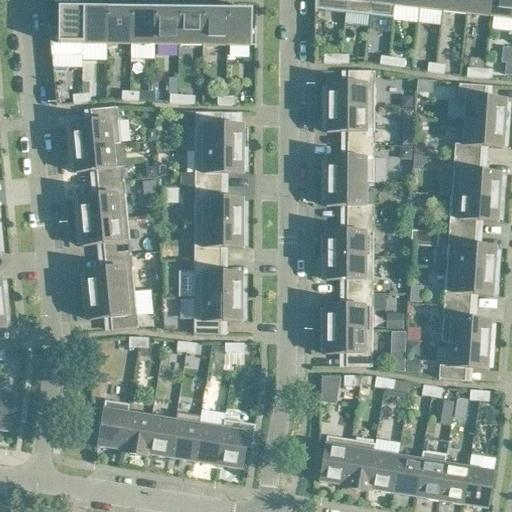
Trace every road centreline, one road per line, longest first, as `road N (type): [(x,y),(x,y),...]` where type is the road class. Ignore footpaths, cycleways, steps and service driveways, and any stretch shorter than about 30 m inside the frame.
road 1 (unclassified): [(265,511),(287,373),(289,0)]
road 2 (unclassified): [(38,483),(53,341),(20,0)]
road 3 (residential): [(210,511),(38,483)]
